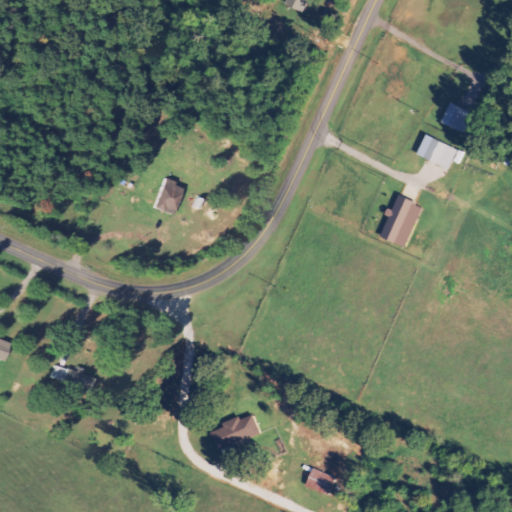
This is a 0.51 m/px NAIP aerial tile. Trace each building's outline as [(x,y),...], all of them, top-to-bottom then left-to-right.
[(313,13),(318,0),(297,0),(295,5),(313,13)] [(480,111),(458,103),(451,125),(473,132),(480,111)] [(466,150),(435,135),(425,155),(457,170),(466,150)] [(476,179),(467,175),(460,189),(469,193),(476,179)] [(157,208),(177,216),(189,188),(169,180),(157,208)] [(389,236),(413,247),(432,206),(408,195),(389,236)] [(0,358),(9,362),(16,344),(0,338),(0,358)] [(88,374),(60,366),(55,380),(95,391),(98,378),(88,375),(88,374)] [(269,435),(261,415),(248,420),(218,430),(226,451),(269,435)] [(336,495),(342,476),(320,469),(314,488),(336,495)]
